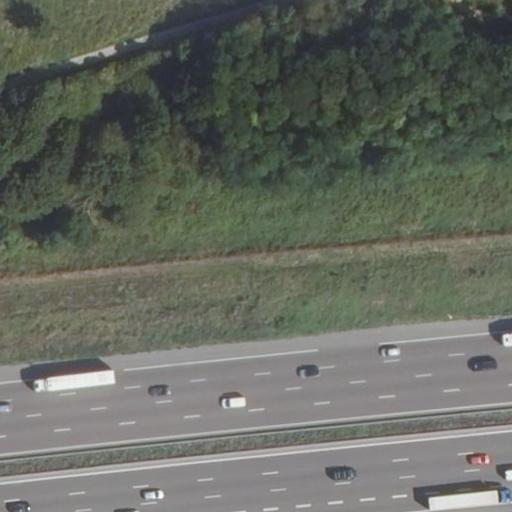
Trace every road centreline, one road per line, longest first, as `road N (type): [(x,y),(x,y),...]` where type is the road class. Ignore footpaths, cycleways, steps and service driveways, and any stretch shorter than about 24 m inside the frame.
road 1 (motorway): [(511,368),(0,420)]
road 2 (motorway): [(55,511),(511,465)]
